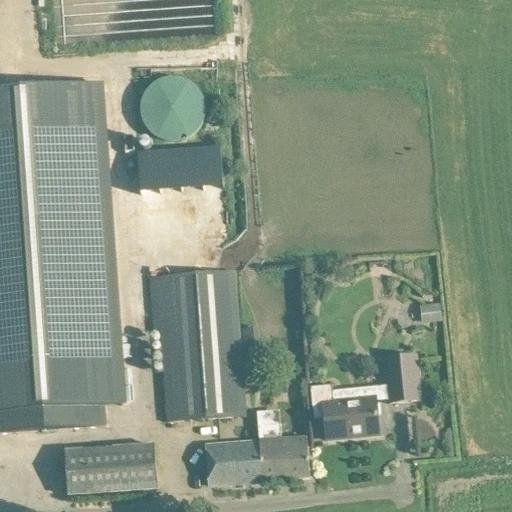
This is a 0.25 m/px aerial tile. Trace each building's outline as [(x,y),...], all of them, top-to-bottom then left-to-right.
[(213,0),(51,0),(55,49),(216,37),(213,0)] [(165,142),(177,143),(186,141),(194,136),(200,129),(205,121),(206,112),(205,100),(199,90),(190,82),(178,78),(166,79),(155,84),(146,92),(142,104),(141,116),(146,127),(154,136),(165,142)] [(0,435),(107,428),(106,408),(123,407),(101,86),(0,92),(0,435)] [(140,143),(141,147),(144,149),(147,149),(150,147),(151,142),(147,138),(142,139),(140,143)] [(154,332),(161,332),(239,326),(235,272),(150,277),(154,332)] [(239,326),(161,332),(168,424),(246,418),(239,326)] [(260,351),(259,328),(242,328),(243,352),(260,351)] [(384,360),(388,399),(389,405),(420,402),(416,357),(384,360)] [(333,404),(332,392),(332,387),(311,389),(314,421),(325,419),(327,442),(380,436),(378,416),(381,416),(380,406),(377,406),(376,399),(358,401),(358,407),(350,408),(349,402),(333,404)] [(260,443),(208,446),(210,487),(262,485),(267,484),(267,480),(310,478),(307,440),(281,442),(280,425),(259,426),(260,443)]
